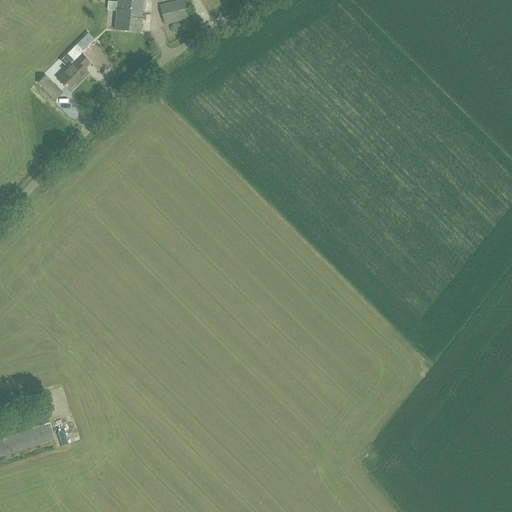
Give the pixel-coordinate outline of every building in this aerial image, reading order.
[(117,0),(118,2),(115,30),(141,32),(143,19),(141,19),(143,0),(117,0)] [(190,19),(189,15),(184,0),(159,6),(164,25),(190,19)] [(88,33),(83,38),(88,44),(93,38),(88,33)] [(84,69),(90,63),(80,53),(83,50),(77,44),(67,56),(75,62),(58,79),(70,91),(88,73),(84,69)] [(46,88),(56,98),(63,90),(53,80),(46,88)] [(0,421),(0,457),(55,439),(44,407),(0,421)]
